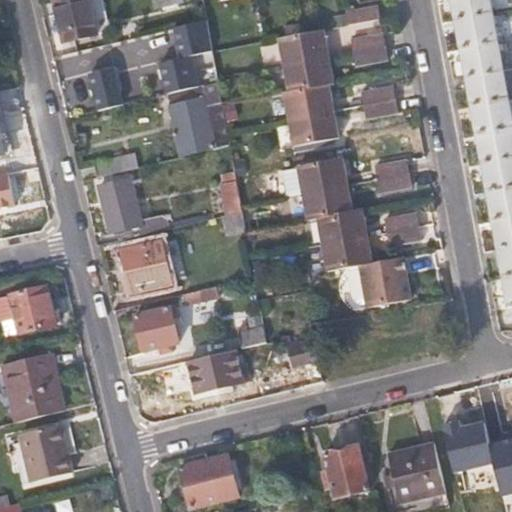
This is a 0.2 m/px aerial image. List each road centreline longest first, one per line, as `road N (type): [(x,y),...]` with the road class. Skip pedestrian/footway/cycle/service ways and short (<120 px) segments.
road 1 (residential): [(488,364),(422,0)]
road 2 (residential): [(488,364),(129,451)]
road 3 (residential): [(19,0),(79,242)]
road 4 (residential): [(79,242),(129,451)]
